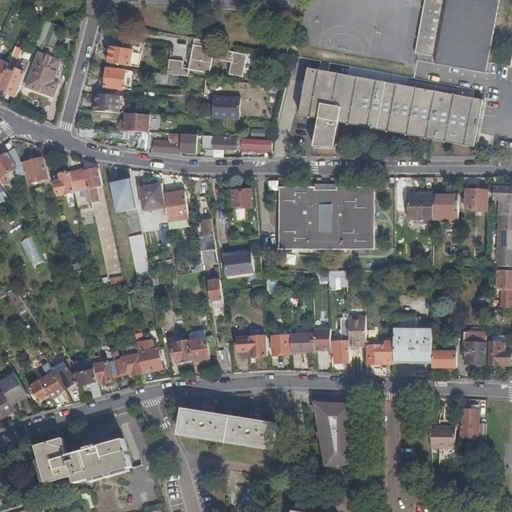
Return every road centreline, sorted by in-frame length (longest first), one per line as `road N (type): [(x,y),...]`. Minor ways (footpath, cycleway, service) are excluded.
road 1 (residential): [(511,168),(191,169),(59,142)]
road 2 (residential): [(391,389),(284,384),(146,393)]
road 3 (residential): [(146,393),(0,439)]
road 4 (residential): [(92,19),(59,142)]
road 5 (residential): [(146,393),(193,511)]
road 6 (residential): [(399,511),(391,389)]
road 7 (residential): [(511,392),(391,389)]
